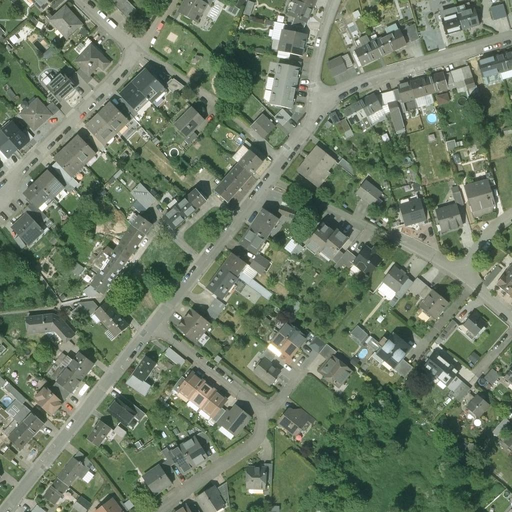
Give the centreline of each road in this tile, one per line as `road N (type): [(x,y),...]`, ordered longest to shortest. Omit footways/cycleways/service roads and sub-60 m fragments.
road 1 (residential): [(5,511),(154,325)]
road 2 (residential): [(458,276),(268,178)]
road 3 (residential): [(139,50),(12,180),(1,201)]
road 4 (residential): [(324,109),(355,86),(511,38)]
road 5 (residential): [(154,325),(268,178)]
road 6 (residential): [(154,325),(253,403),(261,423)]
road 7 (residential): [(261,423),(246,449),(152,511)]
